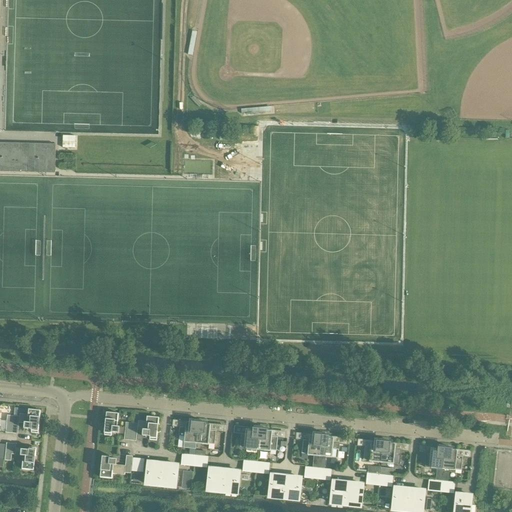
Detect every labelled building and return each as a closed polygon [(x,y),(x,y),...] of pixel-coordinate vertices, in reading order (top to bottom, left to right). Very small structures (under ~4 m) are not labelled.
[(193,56),(197,31),(192,31),(188,55),(193,56)] [(63,145),(63,148),(75,149),(75,137),(63,137),(63,145)] [(0,171),(55,173),(55,145),(35,144),(0,143),(0,171)] [(19,423),(24,424),(24,429),(31,430),(31,433),(38,434),(40,411),(28,410),(28,415),(20,414),(19,417),(13,416),(11,434),(18,434),(19,423)] [(119,434),(119,428),(117,427),(118,414),(106,413),(104,435),(111,436),(111,433),(119,434)] [(130,441),(136,441),(137,430),(143,431),(142,436),(149,437),(149,440),(156,441),(158,418),(147,417),(146,422),(138,421),(138,424),(131,423),(130,441)] [(179,433),(178,443),(180,445),(190,446),(191,443),(196,444),(198,423),(191,422),(191,423),(186,422),(185,428),(179,427),(179,433)] [(205,425),(206,423),(198,423),(196,444),(208,445),(208,444),(214,445),(216,431),(210,430),(210,425),(205,425)] [(245,449),(258,450),(260,429),(253,428),(252,430),(248,429),(247,434),(241,434),(239,447),(245,448),(245,449)] [(260,429),(258,450),(270,452),(270,451),(276,451),(277,437),(272,437),(272,432),(267,431),(267,430),(260,429)] [(303,440),(301,454),(307,454),(307,455),(319,457),(321,435),(314,435),(314,436),(309,436),(309,441),(303,440)] [(319,457),(338,459),(339,444),(333,443),(334,438),(329,438),(329,436),(321,435),(319,457)] [(369,461),(369,462),(381,463),(383,442),(376,441),(376,443),(371,442),(370,447),(364,447),(363,460),(369,461)] [(395,444),(390,444),(390,443),(383,442),(381,463),(393,464),(394,456),(400,456),(401,450),(395,450),(395,444)] [(12,454),(15,455),(16,445),(7,444),(5,461),(11,461),(12,454)] [(34,471),(36,448),(29,448),(29,451),(21,450),(20,456),(23,456),(22,470),(34,471)] [(424,468),(443,470),(445,448),(438,448),(437,449),(432,448),(432,454),(426,453),(424,468)] [(452,450),(452,449),(445,448),(443,470),(455,471),(455,470),(461,470),(462,457),(456,456),(457,451),(452,450)] [(102,455),(100,478),(110,479),(110,476),(118,477),(118,471),(131,472),(132,457),(126,456),(125,466),(116,465),(116,460),(109,459),(109,456),(102,455)] [(161,478),(163,464),(162,464),(162,466),(157,465),(157,464),(148,463),(145,484),(146,484),(151,484),(151,485),(152,485),(152,484),(158,485),(157,486),(161,486),(161,478)] [(163,464),(161,478),(161,486),(164,486),(164,485),(169,486),(169,487),(170,487),(170,486),(175,487),(176,487),(178,466),(169,465),(168,466),(163,466),(163,464)] [(219,492),(222,492),(224,471),(224,472),(218,471),(219,470),(209,469),(207,491),(208,491),(208,490),(213,491),(214,491),(219,491),(219,492)] [(224,471),(222,492),(225,493),(225,492),(231,492),(231,493),(231,492),(237,493),(237,494),(240,472),(230,471),(230,473),(225,472),(225,471),(224,471)] [(281,498),(284,499),(286,477),(285,478),(280,478),(280,476),(271,475),(269,497),(269,496),(275,497),(275,498),(275,497),(281,498)] [(292,500),(293,500),(293,499),(298,499),(298,500),(299,500),(301,479),(292,478),(292,479),(286,479),(286,477),(284,499),(287,499),(287,498),(292,499),(292,500)] [(342,483),(333,482),(330,504),(331,504),(331,503),(336,503),(336,504),(337,504),(343,504),(342,505),(346,505),(348,483),(347,483),(347,485),(342,484),(342,483)] [(348,483),(346,505),(348,506),(349,505),(354,505),(354,506),(355,506),(355,505),(360,506),(360,507),(361,507),(363,485),(353,484),(353,486),(348,485),(348,483)] [(409,490),(409,491),(403,491),(404,489),(394,488),(392,510),(393,510),(393,509),(398,510),(398,511),(399,511),(399,510),(404,510),(404,511),(407,511),(409,490)] [(410,490),(409,490),(407,511),(410,511),(416,511),(415,511),(416,511),(418,511),(422,511),(425,491),(415,491),(415,492),(410,491),(410,490)] [(465,496),(456,495),(454,511),(473,511),(474,506),(470,506),(471,496),(470,496),(470,497),(465,497),(465,496)]
